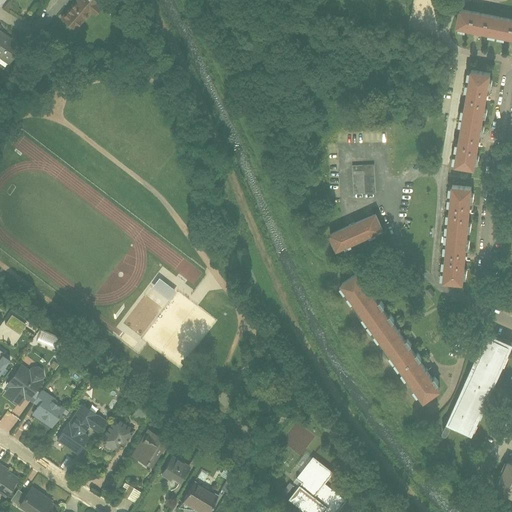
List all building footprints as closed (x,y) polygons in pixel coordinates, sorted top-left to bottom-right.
[(76,0),(61,16),(76,31),(106,0),(76,0)] [(511,16),(457,7),(453,26),(511,36),(511,16)] [(20,44),(0,30),(0,57),(8,63),(20,44)] [(401,50),(377,51),(379,89),(402,88),(401,50)] [(489,76),(469,72),(453,165),(473,169),(489,76)] [(333,137),(386,136),(385,123),(319,125),(321,200),(335,200),(333,137)] [(403,123),(385,123),(386,136),(386,173),(404,172),(403,123)] [(377,164),(355,165),(356,193),(378,192),(377,164)] [(470,188),(450,186),(440,279),(461,281),(470,188)] [(382,228),(375,213),(329,233),(336,249),(382,228)] [(360,276),(343,288),(418,396),(435,384),(360,276)] [(150,286),(167,300),(174,291),(157,277),(150,286)] [(17,333),(23,323),(10,313),(3,323),(17,333)] [(54,349),(58,338),(38,331),(34,342),(54,349)] [(486,337),(450,419),(475,429),(510,347),(486,337)] [(0,372),(13,353),(0,345),(0,372)] [(26,396),(34,401),(42,390),(37,387),(49,370),(35,361),(30,368),(21,361),(6,382),(11,385),(5,394),(20,404),(26,396)] [(34,413),(53,425),(66,405),(42,390),(34,401),(39,404),(34,413)] [(57,438),(79,452),(94,428),(99,431),(107,419),(80,402),(57,438)] [(0,419),(0,427),(6,432),(17,418),(7,410),(0,419)] [(125,442),(135,427),(118,416),(103,440),(115,448),(121,439),(125,442)] [(154,465),(169,439),(148,426),(132,453),(154,465)] [(180,482),(191,463),(173,452),(162,471),(180,482)] [(304,481),(292,497),(310,511),(341,511),(350,501),(326,482),(335,470),(314,454),(297,476),(304,481)] [(474,455),(468,473),(482,478),(488,460),(474,455)] [(511,464),(507,462),(495,489),(511,495),(511,464)] [(0,492),(6,496),(18,478),(0,466),(0,492)] [(205,511),(206,511),(219,491),(197,478),(184,499),(205,511)] [(120,495),(135,503),(141,491),(126,484),(120,495)] [(27,511),(45,511),(51,502),(28,487),(16,504),(27,511)] [(223,511),(227,505),(220,502),(214,511),(223,511)]
